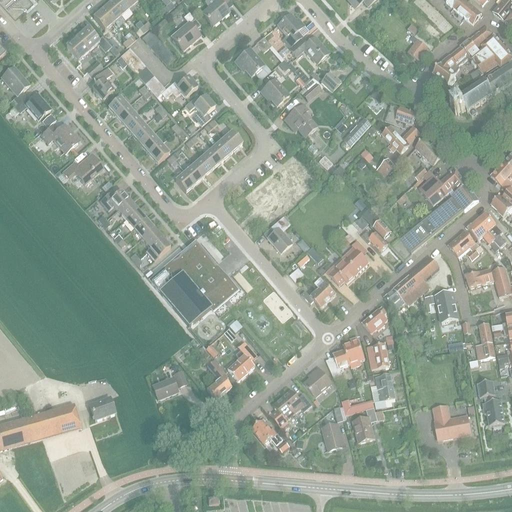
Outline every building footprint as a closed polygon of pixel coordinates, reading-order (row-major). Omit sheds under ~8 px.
[(0,0),(4,5),(10,12),(14,16),(25,7),(31,0),(0,0)] [(114,0),(110,5),(121,18),(129,11),(119,0),(114,0)] [(119,0),(129,11),(137,4),(134,0),(119,0)] [(208,0),(204,3),(209,9),(202,14),(213,28),(228,14),(223,8),(229,3),(225,0),(208,0)] [(368,7),(375,0),(351,0),(352,1),(350,4),(355,9),(363,2),(368,7)] [(447,0),(448,1),(446,4),(473,26),(482,16),(462,0),(447,0)] [(504,0),(493,14),(511,30),(511,5),(505,0),(504,0)] [(170,4),(166,8),(170,12),(174,8),(170,4)] [(121,18),(110,5),(101,12),(113,25),(121,18)] [(170,12),(166,8),(161,12),(165,16),(170,12)] [(113,25),(101,12),(93,19),(104,32),(113,25)] [(183,53),(188,48),(200,38),(195,32),(200,28),(189,15),(183,19),(188,25),(171,39),(183,53)] [(289,50),(291,48),(302,39),(298,33),(304,28),(300,24),(298,26),(290,17),(277,28),(286,38),(282,42),(289,50)] [(148,24),(143,28),(147,32),(151,28),(148,24)] [(417,31),(411,26),(407,31),(413,36),(417,31)] [(142,36),(147,32),(143,28),(139,31),(142,36)] [(449,58),(458,69),(469,59),(471,61),(482,76),(497,66),(501,70),(511,60),(511,57),(504,48),(500,43),(494,36),(493,37),(486,28),(479,34),(478,33),(478,34),(472,39),(469,41),(460,48),(449,58)] [(87,31),(77,40),(88,53),(97,46),(105,55),(111,49),(102,39),(98,42),(87,31)] [(142,40),(146,45),(155,37),(151,33),(142,40)] [(159,42),(155,37),(146,45),(150,50),(159,42)] [(131,38),(127,42),(131,46),(135,42),(131,38)] [(429,51),(426,48),(412,38),(410,41),(415,45),(408,55),(419,63),(429,51)] [(256,45),(259,48),(263,54),(271,48),(263,39),(256,45)] [(77,40),(67,48),(66,49),(78,63),(88,53),(77,40)] [(303,42),(295,48),(290,52),(296,59),(304,51),(317,65),(328,56),(314,40),(306,46),(303,42)] [(126,50),(131,46),(127,42),(122,46),(126,50)] [(163,46),(159,42),(150,50),(154,54),(163,46)] [(167,51),(163,46),(154,54),(158,59),(167,51)] [(282,60),(290,53),(286,49),(278,55),(282,60)] [(121,58),(125,63),(134,55),(130,51),(121,58)] [(171,56),(167,51),(158,59),(162,63),(171,56)] [(251,78),(263,67),(249,51),(234,63),(240,70),(242,68),(251,78)] [(138,60),(134,55),(125,63),(129,67),(138,60)] [(175,60),(171,56),(162,63),(166,68),(175,60)] [(440,65),(432,77),(447,87),(455,76),(459,70),(458,69),(449,58),(443,62),(440,65)] [(141,64),(138,60),(129,67),(133,72),(141,64)] [(86,74),(91,80),(102,70),(97,64),(86,74)] [(145,69),(141,64),(133,72),(137,76),(145,69)] [(476,110),(475,109),(480,106),(481,107),(482,106),(481,105),(486,101),(487,103),(488,102),(488,101),(492,97),(493,98),(494,98),(494,96),(503,90),(503,91),(504,90),(511,84),(511,65),(500,73),(498,70),(485,78),(486,80),(484,81),(483,81),(482,80),(481,80),(482,82),(477,85),(476,84),(475,85),(476,86),(470,90),(470,88),(469,89),(469,90),(465,93),(464,92),(463,93),(464,94),(459,97),(458,96),(457,97),(458,98),(457,99),(458,101),(457,102),(458,104),(453,107),(452,105),(451,106),(452,107),(451,108),(452,108),(450,109),(451,110),(452,109),(456,114),(454,115),(455,116),(457,115),(458,117),(459,116),(458,114),(460,113),(461,114),(462,114),(463,114),(463,113),(465,111),(467,114),(468,114),(469,115),(469,114),(472,118),(477,114),(475,111),(476,110)] [(254,75),(260,82),(270,73),(264,67),(254,75)] [(13,102),(17,106),(26,98),(22,94),(30,87),(14,69),(1,80),(17,98),(13,102)] [(150,74),(145,69),(137,76),(141,81),(150,74)] [(92,92),(102,103),(113,93),(105,83),(112,77),(107,71),(94,82),(97,87),(92,92)] [(276,108),(289,98),(275,82),(279,78),(275,72),(264,82),(268,87),(260,94),(266,100),(268,98),(276,108)] [(141,81),(145,85),(153,78),(150,74),(141,81)] [(321,84),(332,94),(341,85),(330,75),(321,84)] [(157,83),(153,78),(145,85),(149,90),(157,83)] [(184,101),(197,89),(189,79),(178,88),(175,84),(165,92),(161,96),(165,100),(171,95),(175,99),(180,95),(184,101)] [(295,83),(301,90),(305,87),(299,80),(295,83)] [(161,87),(157,83),(149,90),(153,94),(161,87)] [(307,103),(320,92),(316,86),(302,97),(307,103)] [(165,92),(161,87),(153,94),(157,99),(161,96),(165,92)] [(138,92),(142,97),(146,93),(143,88),(138,92)] [(150,97),(146,93),(142,97),(146,101),(150,97)] [(26,98),(17,106),(14,109),(19,116),(27,110),(38,123),(51,112),(38,96),(30,103),(26,98)] [(189,113),(192,110),(194,109),(200,115),(194,120),(201,128),(211,120),(207,116),(215,109),(205,98),(201,102),(197,98),(185,108),(189,113)] [(116,119),(128,109),(120,99),(108,110),(116,119)] [(304,140),(316,130),(303,115),(307,112),(302,106),(284,122),(292,131),(295,129),(304,140)] [(154,111),(158,115),(163,111),(159,107),(154,111)] [(412,128),(416,115),(400,110),(391,107),(385,124),(404,131),(406,126),(412,128)] [(116,119),(124,128),(136,118),(128,109),(116,119)] [(166,116),(163,111),(158,115),(162,120),(166,116)] [(124,128),(132,138),(144,127),(136,118),(124,128)] [(344,143),(350,149),(371,127),(364,121),(344,143)] [(213,122),(208,126),(212,130),(217,126),(213,122)] [(171,130),(175,134),(179,130),(175,126),(171,130)] [(186,130),(191,135),(196,130),(192,126),(186,130)] [(208,134),(212,130),(208,126),(204,130),(208,134)] [(52,128),(41,138),(48,145),(53,141),(65,156),(77,145),(72,140),(74,138),(64,127),(57,134),(52,128)] [(132,138),(141,147),(153,137),(144,127),(132,138)] [(408,149),(408,147),(390,129),(382,137),(401,156),(408,149)] [(420,136),(413,129),(403,140),(409,146),(420,136)] [(183,135),(179,130),(175,134),(178,138),(183,135)] [(222,142),(233,154),(242,145),(232,133),(222,142)] [(141,147),(149,157),(161,146),(153,137),(141,147)] [(194,138),(190,142),(194,146),(198,143),(194,138)] [(415,150),(428,163),(434,168),(443,159),(424,140),(415,150)] [(189,150),(194,146),(190,142),(185,146),(189,150)] [(223,162),(233,154),(222,142),(213,150),(223,162)] [(169,156),(161,146),(149,157),(157,166),(169,156)] [(204,158),(214,170),(223,162),(213,150),(204,158)] [(294,153),(283,163),(296,178),(308,168),(294,153)] [(511,153),(503,163),(511,170),(511,153)] [(175,154),(171,158),(175,163),(179,159),(175,154)] [(85,187),(103,172),(91,158),(78,170),(73,165),(63,174),(69,181),(75,176),(85,187)] [(170,166),(175,163),(171,158),(167,162),(170,166)] [(205,178),(214,170),(204,158),(194,166),(205,178)] [(385,180),(396,170),(388,161),(377,171),(385,180)] [(283,163),(276,169),(289,184),(296,178),(283,163)] [(511,170),(503,163),(490,178),(506,192),(511,185),(511,170)] [(185,174),(195,186),(205,178),(194,166),(185,174)] [(276,169),(268,176),(282,191),(289,184),(276,169)] [(417,183),(427,174),(422,169),(412,178),(417,183)] [(451,196),(452,197),(466,187),(466,186),(466,185),(455,172),(439,184),(429,173),(423,179),(427,184),(419,192),(432,207),(448,194),(451,191),(453,194),(451,196)] [(186,194),(195,186),(185,174),(175,182),(186,194)] [(268,176),(261,182),(275,197),(282,191),(268,176)] [(261,182),(250,192),(263,207),(275,197),(261,182)] [(93,191),(99,198),(103,194),(97,187),(93,191)] [(466,187),(452,197),(449,199),(450,199),(399,240),(411,255),(463,213),(464,214),(479,202),(473,195),(466,187)] [(502,200),(511,208),(511,190),(502,200)] [(114,208),(117,213),(129,202),(121,193),(116,196),(113,192),(100,203),(108,213),(114,208)] [(250,192),(238,202),(251,217),(263,207),(250,192)] [(500,198),(491,207),(498,213),(497,214),(503,219),(511,209),(511,208),(502,200),(500,198)] [(117,213),(125,222),(137,212),(129,202),(117,213)] [(137,212),(125,222),(134,231),(146,221),(137,212)] [(486,216),(477,223),(500,250),(506,245),(500,237),(498,239),(491,231),(496,227),(486,216)] [(98,222),(101,226),(106,222),(102,218),(98,222)] [(289,227),(282,219),(270,229),(274,234),(267,240),(279,255),(291,246),(281,233),(289,227)] [(134,231),(142,241),(154,230),(146,221),(134,231)] [(110,227),(106,222),(101,226),(105,231),(110,227)] [(373,229),(384,241),(391,234),(380,223),(373,229)] [(483,238),(490,246),(496,254),(500,250),(477,223),(468,231),(478,243),(483,238)] [(142,241),(150,250),(162,240),(154,230),(142,241)] [(369,243),(380,254),(387,247),(375,234),(372,238),(367,233),(361,239),(367,245),(369,243)] [(472,263),(479,256),(475,252),(478,249),(475,246),(465,234),(456,241),(467,253),(470,250),(472,253),(467,258),(472,263)] [(114,241),(118,245),(122,241),(118,237),(114,241)] [(162,240),(150,250),(158,260),(170,249),(162,240)] [(126,246),(122,241),(118,245),(121,249),(126,246)] [(467,253),(456,241),(448,248),(458,260),(467,253)] [(353,250),(343,260),(358,276),(369,266),(362,258),(367,254),(357,243),(352,248),(353,250)] [(172,263),(151,281),(163,297),(174,310),(189,327),(211,308),(214,311),(236,291),(222,275),(221,276),(196,247),(174,266),(172,263)] [(310,258),(319,267),(323,263),(314,253),(310,258)] [(130,260),(134,264),(138,260),(135,256),(130,260)] [(142,264),(138,260),(134,264),(138,268),(142,264)] [(358,276),(343,260),(326,275),(339,289),(344,284),(347,286),(357,276),(358,276)] [(409,278),(424,295),(430,290),(425,283),(439,271),(430,260),(409,278)] [(294,284),(303,276),(298,270),(289,277),(294,284)] [(499,299),(511,296),(504,270),(492,274),(499,299)] [(469,291),(494,284),(490,272),(466,279),(469,291)] [(424,295),(409,278),(384,300),(395,312),(404,304),(408,308),(424,295)] [(319,290),(317,291),(329,303),(336,296),(320,280),(318,281),(314,285),(319,290)] [(329,303),(317,291),(310,298),(305,293),(301,296),(310,306),(314,303),(321,311),(329,303)] [(436,298),(442,326),(458,322),(452,295),(436,298)] [(385,320),(387,319),(386,315),(381,309),(378,312),(370,318),(362,325),(371,336),(376,331),(378,333),(384,328),(383,326),(387,322),(385,320)] [(507,325),(502,326),(503,331),(511,329),(511,317),(506,319),(507,325)] [(242,330),(236,323),(229,329),(235,335),(242,330)] [(468,325),(462,327),(464,336),(470,335),(468,325)] [(480,362),(495,360),(489,326),(479,328),(482,347),(476,348),(478,360),(480,360),(480,362)] [(511,329),(503,331),(504,337),(509,336),(510,343),(511,342),(511,329)] [(343,348),(344,352),(349,367),(350,367),(351,371),(361,367),(359,363),(365,361),(357,339),(350,341),(352,345),(343,348)] [(235,364),(246,376),(254,369),(251,365),(250,364),(256,358),(244,343),(236,349),(239,352),(234,356),(239,361),(235,364)] [(367,349),(371,372),(389,369),(385,346),(373,348),(367,349)] [(198,352),(205,360),(209,357),(202,349),(198,352)] [(342,377),(340,370),(349,367),(344,352),(333,356),(334,360),(326,363),(334,381),(342,377)] [(206,368),(210,372),(218,382),(206,391),(215,402),(231,389),(223,380),(226,377),(213,362),(206,368)] [(246,376),(235,364),(227,372),(237,384),(246,376)] [(304,386),(315,399),(331,386),(318,370),(312,375),(315,377),(304,386)] [(180,388),(186,385),(182,375),(175,377),(180,388)] [(377,392),(393,389),(391,377),(381,379),(375,380),(377,392)] [(158,402),(177,394),(171,381),(152,389),(158,402)] [(501,427),(505,426),(501,403),(492,405),(491,398),(494,398),(492,384),(477,386),(479,400),(484,400),(485,406),(483,406),(484,417),(487,416),(489,429),(492,428),(493,430),(501,429),(501,427)] [(393,389),(377,392),(379,403),(374,404),(376,411),(386,409),(385,403),(395,401),(393,389)] [(303,396),(298,400),(291,392),(282,400),(295,415),(300,411),(303,415),(312,408),(303,396)] [(95,423),(115,416),(110,399),(89,407),(95,423)] [(281,431),(283,429),(285,432),(290,428),(286,423),(295,415),(282,400),(273,408),(277,413),(270,419),(281,431)] [(342,404),(345,418),(374,410),(373,404),(349,410),(347,402),(342,404)] [(74,406),(36,417),(43,441),(81,430),(74,406)] [(333,411),(337,425),(343,423),(339,409),(333,411)] [(436,425),(435,425),(438,443),(471,437),(467,419),(449,422),(447,409),(433,412),(436,425)] [(383,412),(375,414),(374,411),(366,413),(368,421),(353,425),(359,445),(374,441),(370,426),(385,422),(383,412)] [(43,441),(36,417),(0,427),(0,453),(2,462),(12,459),(9,450),(43,441)] [(276,448),(282,443),(276,437),(277,436),(272,431),(270,433),(262,424),(257,428),(256,427),(251,431),(264,447),(271,441),(276,448)] [(322,431),(328,454),(344,449),(338,427),(322,431)] [(400,436),(393,438),(396,449),(403,448),(400,436)] [(282,455),(289,449),(285,444),(278,450),(282,455)]
